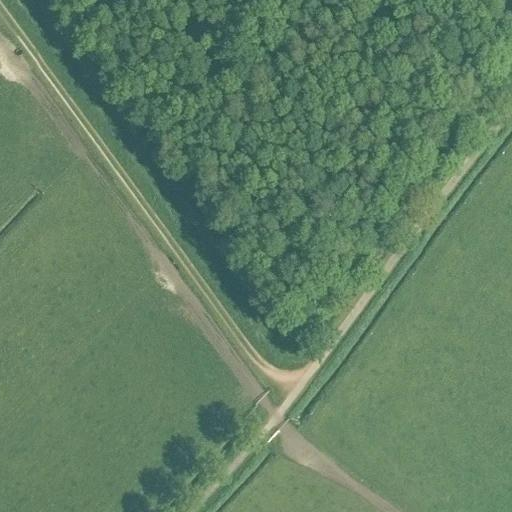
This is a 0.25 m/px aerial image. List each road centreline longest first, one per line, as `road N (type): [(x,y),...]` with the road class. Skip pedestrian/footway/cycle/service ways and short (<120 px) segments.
road 1 (track): [(293,395),(0,8)]
road 2 (unclassified): [(293,395),(511,116)]
